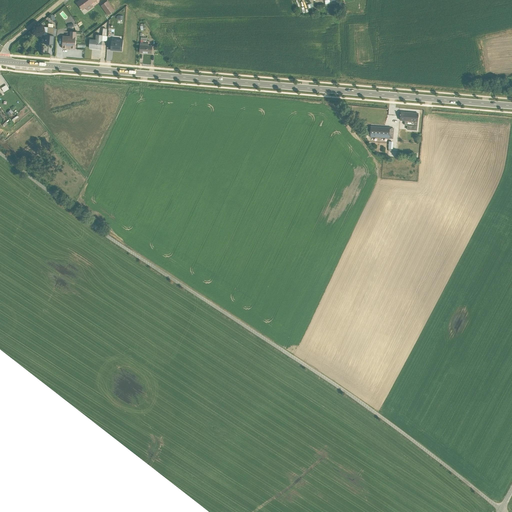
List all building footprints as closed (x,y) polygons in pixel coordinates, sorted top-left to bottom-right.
[(80,0),(77,3),(82,11),(86,8),(88,11),(92,8),(90,5),(97,0),(80,0)] [(114,11),(107,1),(100,6),(107,16),(114,11)] [(45,36),(44,44),(52,45),(53,28),(52,28),(53,24),(48,24),(47,28),(43,27),(43,35),(45,36)] [(106,36),(107,29),(103,29),(102,36),(96,35),(95,40),(90,40),(89,48),(101,50),(102,41),(107,42),(107,37),(106,36)] [(75,49),(76,32),(70,32),(70,36),(63,36),(62,49),(75,49)] [(147,38),(141,38),(140,44),(139,53),(151,54),(152,46),(148,46),(148,44),(148,42),(147,41),(147,38)] [(111,41),(110,50),(122,51),(123,40),(114,39),(114,41),(111,41)] [(11,110),(8,112),(12,119),(16,116),(11,110)] [(418,114),(400,112),(400,121),(404,121),(404,125),(407,125),(407,130),(417,131),(417,126),(418,114)] [(370,127),(369,137),(393,139),(393,129),(391,129),(391,128),(370,127)]
